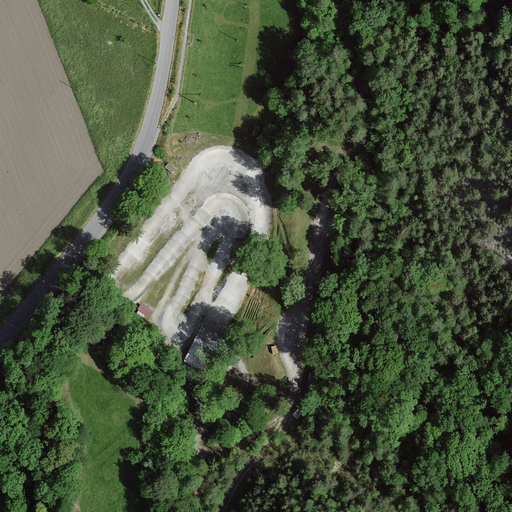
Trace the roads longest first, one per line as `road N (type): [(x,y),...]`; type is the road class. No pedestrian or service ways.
road 1 (track): [(222,511),(290,404),(330,189),(369,128),(336,0)]
road 2 (tertiary): [(0,342),(139,152),(172,0)]
